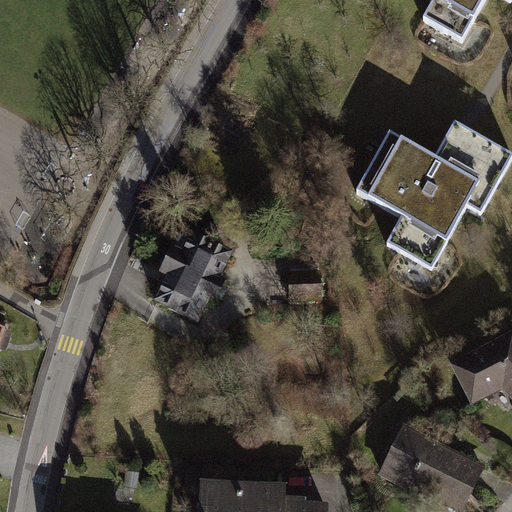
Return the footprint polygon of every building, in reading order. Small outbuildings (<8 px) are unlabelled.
[(511,0),(421,0),(435,7),(424,28),(464,50),(491,0),(493,0),(510,9),(511,4),(511,0)] [(435,162),(391,138),(358,198),(404,223),(389,251),(433,274),(467,213),(482,221),(511,166),(511,159),(463,132),(454,127),(435,162)] [(219,283),(231,257),(186,236),(178,253),(172,249),(158,280),(166,283),(153,310),(197,330),(211,300),(216,302),(224,285),(219,283)] [(288,274),(289,306),(324,305),(323,273),(288,274)] [(511,332),(447,366),(470,407),(499,391),(511,404),(511,332)] [(487,468),(404,428),(378,481),(405,494),(406,491),(437,506),(444,492),(469,505),(487,468)] [(285,495),(200,493),(199,511),(325,511),(285,511),(285,495)]
